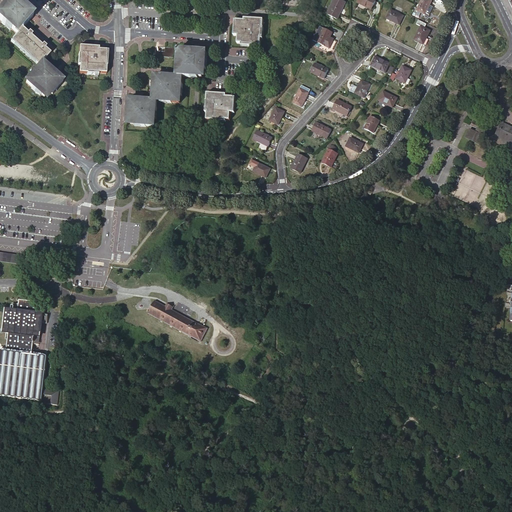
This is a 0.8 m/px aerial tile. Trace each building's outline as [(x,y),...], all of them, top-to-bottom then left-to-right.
[(11,29),(13,31),(14,32),(19,26),(23,29),(28,23),(26,21),(31,16),(26,11),(27,9),(16,0),(9,0),(8,2),(7,2),(0,9),(0,10),(1,12),(0,12),(0,20),(2,22),(1,23),(10,30),(11,29)] [(333,0),(327,14),(338,19),(346,2),(340,0),(333,0)] [(359,0),(358,3),(372,10),(377,1),(375,0),(359,0)] [(422,0),(417,11),(425,15),(426,13),(430,6),(432,1),(429,0),(422,0)] [(386,19),(399,25),(404,16),(391,10),(386,19)] [(263,20),(249,19),(244,19),(244,21),(235,20),(235,23),(234,36),(238,36),(237,44),(242,44),(242,46),(253,47),(253,46),(260,46),(261,39),(263,39),(264,28),(263,28),(263,20)] [(414,40),(423,45),(427,36),(428,36),(430,31),(425,28),(426,25),(418,21),(416,25),(421,27),(414,40)] [(28,33),(26,32),(23,29),(19,26),(14,32),(17,34),(13,38),(20,45),(27,51),(34,57),(41,64),(43,62),(49,55),(50,54),(45,48),(46,47),(43,44),(42,46),(31,36),(33,34),(30,31),(28,33)] [(317,42),(326,46),(333,33),(324,28),(317,42)] [(99,71),(106,72),(106,66),(107,66),(108,51),(99,50),(99,48),(79,47),(79,54),(78,54),(78,66),(80,66),(79,73),(87,74),(87,75),(98,75),(98,73),(99,71)] [(165,51),(159,51),(158,56),(174,57),(175,48),(165,47),(165,51)] [(180,69),(179,76),(183,76),(187,77),(187,78),(198,78),(198,76),(202,76),(202,69),(207,69),(207,61),(205,61),(206,54),(198,53),(198,51),(179,50),(179,51),(178,51),(178,55),(179,55),(179,58),(178,57),(177,69),(180,69)] [(371,66),(385,73),(390,63),(386,61),(385,62),(380,59),(380,58),(374,55),(371,61),(373,62),(371,66)] [(37,67),(36,68),(29,76),(31,77),(26,83),(32,88),(31,88),(40,96),(41,94),(44,97),(49,91),(52,94),(57,89),(56,87),(61,81),(55,76),(57,75),(43,62),(41,64),(40,65),(38,68),(37,67)] [(311,72),(324,79),(328,70),(315,64),(311,72)] [(396,79),(405,83),(412,71),(403,66),(396,79)] [(182,96),(183,84),(182,84),(183,76),(179,76),(168,75),(164,75),(164,78),(156,77),(156,85),(153,84),(153,92),(154,92),(153,100),(157,100),(161,100),(161,102),(172,104),(172,102),(180,103),(180,95),(182,96)] [(361,80),(358,87),(355,93),(364,98),(370,85),(361,80)] [(293,103),(302,107),(311,90),(302,85),(293,103)] [(355,93),(358,87),(352,85),(349,90),(355,93)] [(379,101),(391,107),(394,101),(395,102),(397,98),(383,91),(379,101)] [(235,113),(235,105),(233,105),(234,97),(226,97),(227,95),(207,93),(207,101),(206,101),(205,112),(207,113),(207,120),(214,120),(214,121),(226,122),(226,120),(230,120),(231,113),(235,113)] [(156,108),(157,100),(153,100),(142,99),(138,99),(138,101),(130,101),(130,109),(128,108),(127,116),(132,116),(131,124),(135,124),(135,126),(146,127),(146,126),(154,126),(154,119),(157,119),(157,108),(156,108)] [(339,111),(347,116),(352,107),(338,100),(333,109),(338,112),(339,111)] [(270,121),(278,125),(285,112),(276,108),(272,116),(271,115),(270,117),(271,117),(270,121)] [(364,128),(374,133),(380,121),(371,116),(364,128)] [(312,131),(327,139),(331,130),(316,122),(312,131)] [(495,137),(493,143),(509,151),(511,144),(511,128),(502,123),(495,137)] [(473,138),(481,142),(486,132),(478,128),(476,132),(469,129),(465,138),(472,141),(473,138)] [(253,139),(268,147),(273,138),(258,130),(253,139)] [(346,147),(359,153),(364,144),(350,138),(346,147)] [(322,163),(331,167),(338,154),(329,150),(322,163)] [(291,168),(301,173),(308,159),(298,154),(291,168)] [(253,171),(266,178),(271,169),(258,163),(253,171)] [(0,252),(0,257),(21,260),(21,256),(0,252)] [(39,302),(19,299),(17,311),(5,309),(2,332),(8,333),(6,350),(5,351),(3,350),(0,350),(0,396),(41,402),(41,403),(57,405),(59,391),(43,389),(47,356),(44,355),(41,356),(38,354),(35,355),(33,354),(32,353),(33,344),(34,336),(40,337),(42,317),(37,316),(39,302)] [(188,319),(171,310),(165,306),(154,301),(148,314),(200,342),(207,329),(196,323),(188,319)]
